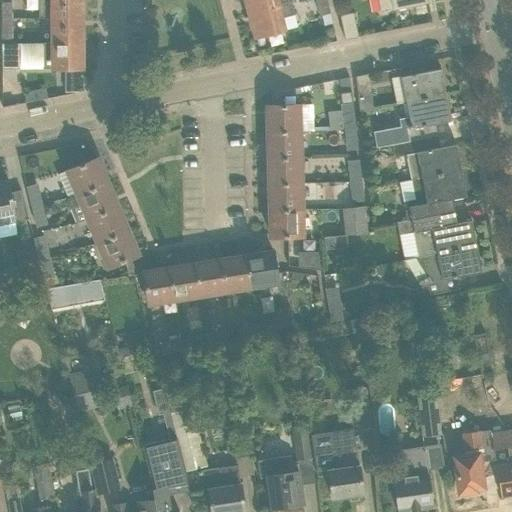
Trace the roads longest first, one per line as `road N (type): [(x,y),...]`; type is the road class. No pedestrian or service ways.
road 1 (residential): [(211,87),(493,30)]
road 2 (residential): [(214,223),(211,87)]
